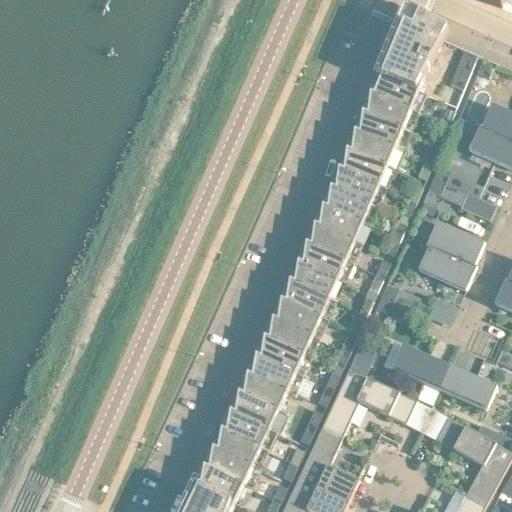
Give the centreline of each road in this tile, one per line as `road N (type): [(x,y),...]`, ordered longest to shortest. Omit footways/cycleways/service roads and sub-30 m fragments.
road 1 (residential): [(164,511),(223,405),(394,0)]
road 2 (tertiary): [(65,511),(296,0)]
